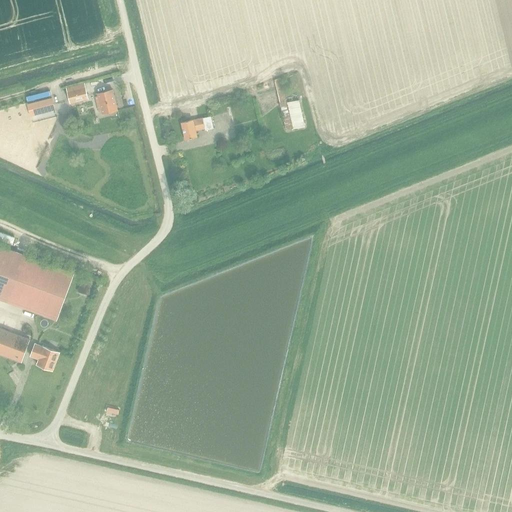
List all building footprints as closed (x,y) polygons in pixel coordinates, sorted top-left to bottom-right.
[(281,77),(275,79),(286,131),(293,129),(287,103),(281,77)] [(65,89),(68,103),(88,99),(84,83),(65,89)] [(103,114),(118,110),(112,89),(97,93),(98,96),(96,97),(100,111),(102,111),(103,114)] [(299,100),(287,103),(293,129),(305,126),(299,100)] [(34,102),(28,104),(31,116),(37,114),(34,102)] [(205,130),(214,128),(211,116),(193,120),(193,119),(182,122),(186,139),(197,137),(196,130),(205,128),(205,130)] [(72,272),(0,245),(0,298),(54,319),(72,272)] [(81,280),(78,288),(88,292),(91,283),(81,280)] [(0,353),(21,362),(29,339),(0,328),(0,353)] [(39,359),(37,364),(53,370),(60,352),(35,343),(30,356),(39,359)]
